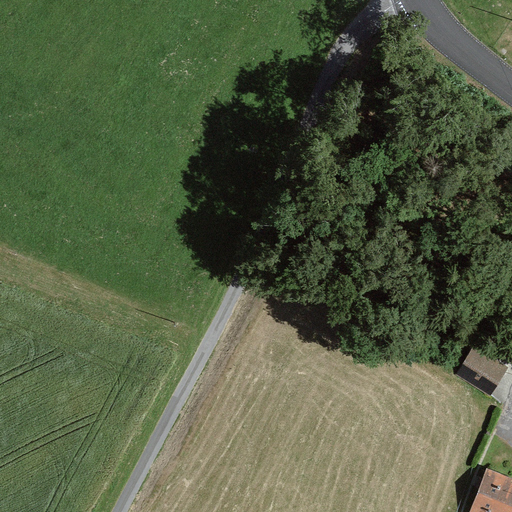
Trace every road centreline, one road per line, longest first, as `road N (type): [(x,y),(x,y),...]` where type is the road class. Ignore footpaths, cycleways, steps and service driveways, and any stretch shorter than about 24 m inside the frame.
road 1 (unclassified): [(117,511),(379,0)]
road 2 (tertiary): [(511,87),(451,43),(423,0)]
